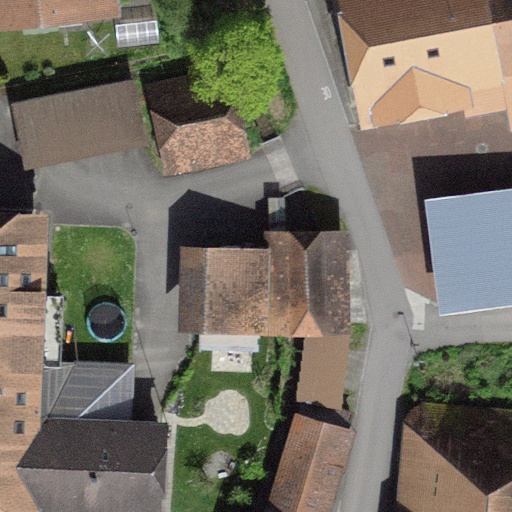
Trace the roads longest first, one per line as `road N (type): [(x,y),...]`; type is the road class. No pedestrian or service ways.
road 1 (residential): [(396,330),(278,0)]
road 2 (residential): [(366,511),(396,330)]
